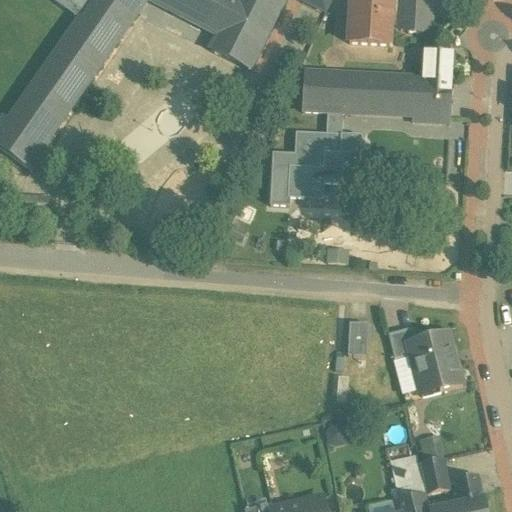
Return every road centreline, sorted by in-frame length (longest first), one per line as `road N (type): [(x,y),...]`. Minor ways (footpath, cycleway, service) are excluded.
road 1 (residential): [(0,254),(487,289)]
road 2 (residential): [(511,43),(492,133),(487,289)]
road 3 (residential): [(487,289),(511,431)]
